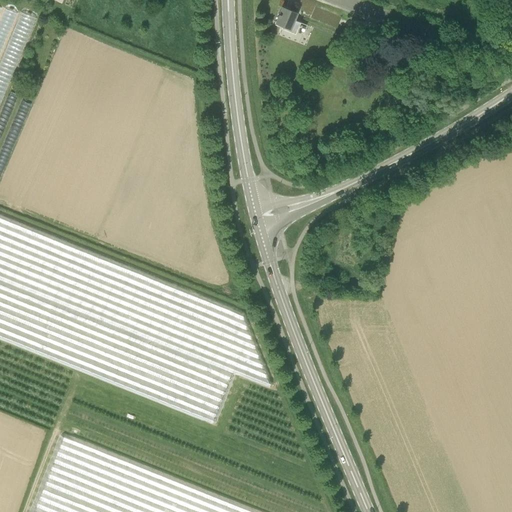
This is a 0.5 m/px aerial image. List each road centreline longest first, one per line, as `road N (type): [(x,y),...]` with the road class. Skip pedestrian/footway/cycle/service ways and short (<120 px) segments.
road 1 (secondary): [(366,511),(308,377),(255,217)]
road 2 (secondary): [(255,217),(393,163),(511,93)]
road 3 (secondary): [(227,0),(255,217)]
